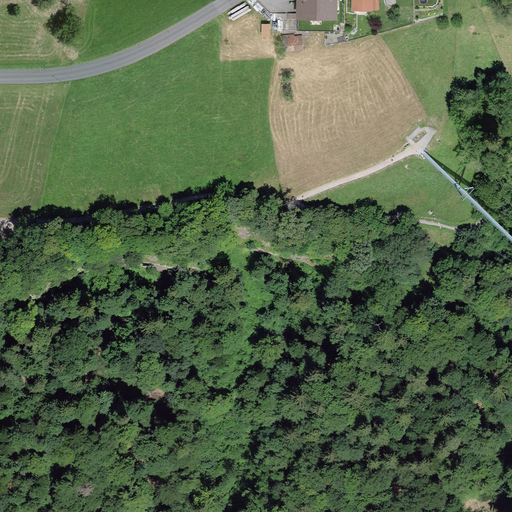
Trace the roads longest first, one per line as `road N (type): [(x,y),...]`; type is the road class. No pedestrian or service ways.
road 1 (tertiary): [(238,0),(145,53),(84,72),(0,76)]
road 2 (track): [(89,212),(195,195),(284,205)]
road 3 (track): [(275,204),(419,147)]
